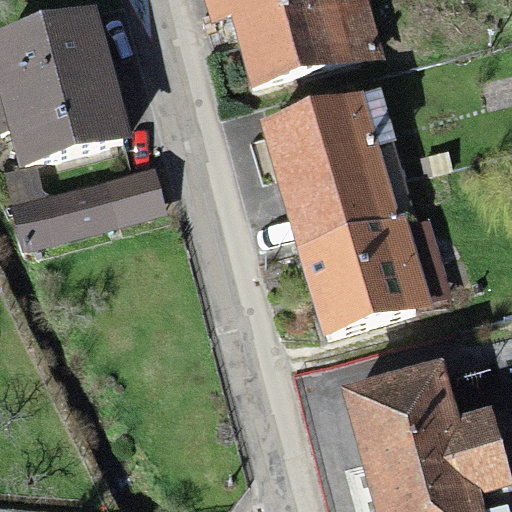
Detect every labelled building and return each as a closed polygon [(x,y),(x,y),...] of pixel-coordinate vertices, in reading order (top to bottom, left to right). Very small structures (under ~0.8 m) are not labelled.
[(189,0),(196,25),(215,20),(233,84),(352,52),(337,0),(189,0)] [(75,13),(0,35),(0,145),(7,167),(112,135),(75,13)] [(353,91),(253,118),(313,333),(427,302),(409,237),(394,241),(353,91)] [(75,199),(3,221),(15,259),(87,237),(75,199)] [(441,381),(349,406),(372,492),(377,511),(511,511),(511,429),(459,445),(441,381)]
